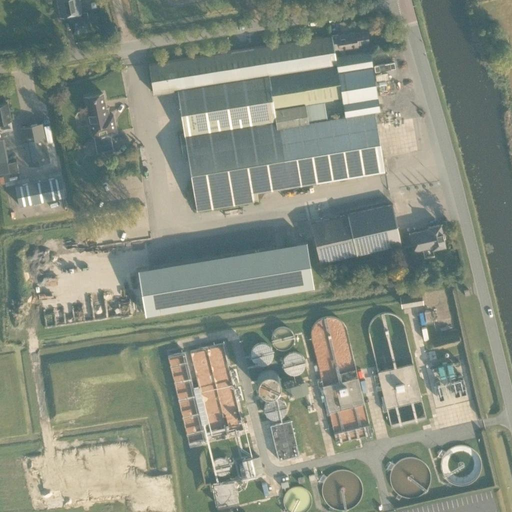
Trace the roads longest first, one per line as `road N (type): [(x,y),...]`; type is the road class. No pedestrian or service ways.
road 1 (unknown): [(132,45),(167,196),(185,223),(236,221),(454,175)]
road 2 (secondary): [(511,408),(406,0)]
road 3 (unclassified): [(0,68),(403,0)]
